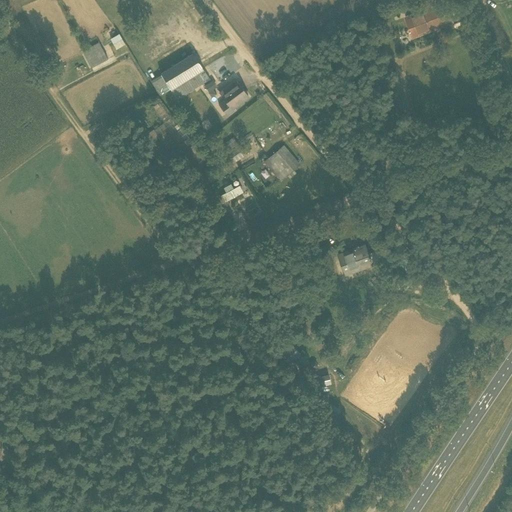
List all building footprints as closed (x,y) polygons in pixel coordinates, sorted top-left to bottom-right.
[(427,6),(404,15),(413,37),(453,21),(444,0),(427,0),(425,1),(427,6)] [(208,21),(204,24),(208,30),(213,27),(208,21)] [(114,48),(124,44),(119,33),(109,38),(114,48)] [(82,49),(89,66),(106,59),(99,42),(82,49)] [(186,94),(210,79),(192,53),(159,73),(161,76),(151,81),(160,95),(169,89),(173,95),(186,94)] [(220,93),(226,101),(219,106),(226,115),(233,110),(232,109),(248,97),(238,83),(233,86),(231,84),(220,93)] [(279,180),(300,165),(285,144),(264,158),(279,180)] [(243,192),(239,185),(232,188),(230,183),(215,190),(220,202),(243,192)] [(361,265),(372,261),(366,245),(339,254),(346,274),(362,268),(361,265)] [(292,362),(300,354),(291,346),(283,354),(292,362)]
